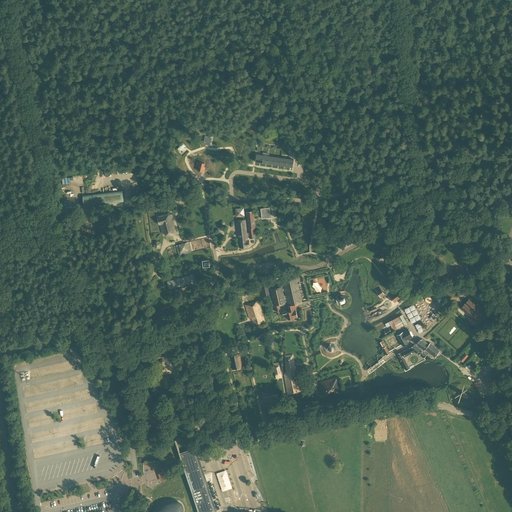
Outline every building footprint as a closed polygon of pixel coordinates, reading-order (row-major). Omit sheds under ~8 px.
[(84,207),(124,201),(122,190),(82,195),(84,207)] [(260,208),(262,219),(271,218),(270,207),(260,208)] [(243,208),(235,209),(236,217),(244,216),(243,208)] [(236,220),(239,248),(250,247),(249,242),(248,242),(248,237),(249,236),(249,238),(255,238),(254,228),(255,228),(253,211),(246,212),(249,233),(247,233),(246,219),(236,220)] [(94,216),(99,235),(109,233),(104,213),(94,216)] [(157,218),(159,225),(160,224),(162,233),(168,232),(175,230),(174,226),(172,217),(173,217),(173,215),(173,214),(157,218)] [(76,220),(81,240),(92,238),(87,217),(76,220)] [(484,252),(480,240),(476,242),(475,238),(472,239),(478,254),(484,252)] [(189,242),(176,245),(179,255),(191,251),(189,242)] [(378,264),(384,260),(381,253),(374,257),(378,264)] [(463,265),(466,273),(471,271),(468,263),(463,265)] [(459,266),(453,269),(455,275),(461,272),(459,266)] [(448,278),(450,277),(448,273),(446,273),(446,272),(439,274),(441,283),(449,280),(448,278)] [(193,274),(167,281),(169,289),(185,285),(195,282),(193,274)] [(282,287),(271,289),(276,311),(281,310),(280,306),(286,304),(288,310),(282,312),(283,314),(286,313),(288,319),(297,317),(296,311),(296,310),(299,309),(297,304),(302,303),(296,278),(283,281),(284,288),(282,289),(282,287)] [(259,284),(260,287),(262,296),(270,294),(267,283),(259,284)] [(381,297),(384,294),(379,287),(375,290),(380,297),(381,297)] [(402,296),(398,290),(389,297),(391,299),(394,303),(402,296)] [(468,299),(460,308),(469,316),(469,318),(470,319),(471,318),(478,324),(481,327),(485,322),(482,320),(487,315),(482,311),(475,305),(468,299)] [(253,325),(258,324),(264,322),(263,316),(262,316),(257,301),(251,303),(244,305),(249,318),(251,318),(253,325)] [(478,302),(475,305),(482,311),(485,307),(478,302)] [(415,320),(420,319),(415,304),(411,306),(415,320)] [(410,323),(415,322),(410,307),(405,309),(410,323)] [(393,331),(404,325),(399,316),(385,324),(387,327),(390,325),(393,331)] [(194,325),(184,328),(183,330),(183,333),(186,334),(195,332),(197,330),(197,326),(194,325)] [(396,335),(401,345),(402,346),(409,343),(407,340),(413,337),(409,329),(403,332),(396,335)] [(425,349),(428,352),(434,357),(440,351),(430,343),(429,344),(422,339),(421,340),(420,339),(417,343),(416,344),(424,351),(425,349)] [(402,352),(401,352),(404,358),(405,357),(414,352),(416,354),(417,353),(423,358),(426,354),(414,344),(409,348),(402,352)] [(144,351),(148,362),(166,356),(164,350),(162,345),(144,351)] [(186,354),(187,355),(192,363),(196,360),(191,351),(186,354)] [(405,361),(404,358),(401,352),(396,353),(405,370),(409,368),(405,361)] [(232,370),(242,368),(242,367),(239,354),(233,355),(232,353),(228,354),(232,370)] [(465,353),(460,359),(463,362),(468,356),(465,353)] [(285,381),(287,394),(301,391),(302,391),(302,388),(300,388),(300,387),(302,386),(301,381),(298,382),(297,380),(299,379),(298,375),(297,370),(296,370),(296,366),(294,366),(294,363),(295,362),(293,354),(284,356),(286,371),(284,373),(285,381)] [(165,389),(175,386),(172,375),(162,378),(165,389)] [(337,377),(319,382),(321,388),(322,394),(319,395),(320,401),(324,400),(324,399),(341,394),(339,384),(337,377)] [(273,397),(260,401),(260,402),(263,412),(265,412),(265,415),(263,415),(266,425),(277,422),(275,415),(277,415),(273,397)] [(158,411),(158,410),(159,405),(146,403),(145,409),(158,411)] [(146,426),(160,429),(161,422),(162,416),(148,414),(146,426)] [(222,432),(222,431),(222,430),(209,425),(207,428),(208,429),(207,430),(207,431),(206,431),(204,435),(218,441),(218,439),(219,440),(222,432)] [(219,511),(221,511),(220,508),(213,488),(206,471),(201,473),(201,472),(196,459),(194,450),(180,454),(179,454),(182,463),(185,471),(190,488),(177,494),(176,493),(153,503),(153,511),(152,511),(151,511),(219,511)] [(159,460),(157,460),(158,460),(158,461),(160,466),(160,467),(159,468),(158,468),(145,462),(144,462),(144,461),(145,460),(144,460),(143,462),(143,463),(143,464),(144,465),(156,470),(157,471),(158,475),(160,480),(161,481),(164,479),(165,479),(165,478),(165,477),(164,473),(162,469),(160,461),(159,460)] [(157,460),(145,460),(144,461),(144,462),(145,462),(158,468),(159,468),(160,467),(160,466),(158,461),(158,460),(157,460)]
